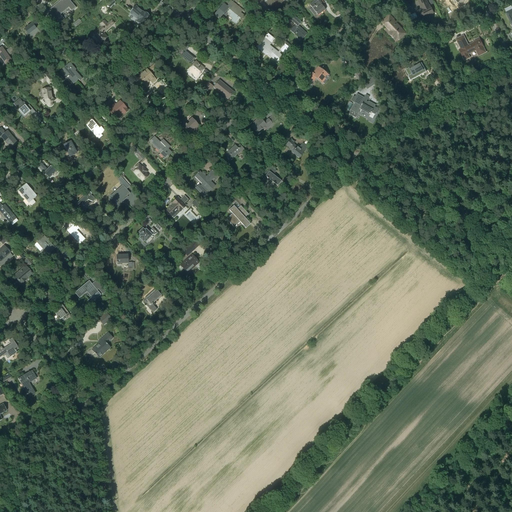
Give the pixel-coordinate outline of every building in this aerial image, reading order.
[(54,7),(45,15),(52,24),(57,20),(59,22),(63,18),(60,15),(69,8),(72,11),(76,8),(69,0),(62,0),(62,1),(60,0),(54,6),(54,7)] [(258,0),(256,2),(258,4),(265,12),(268,9),(262,2),(263,0),(258,0)] [(325,10),(322,5),(323,5),(318,0),(315,0),(313,2),(314,2),(310,5),(312,8),(310,10),(315,16),(317,14),(318,16),(325,10)] [(429,6),(425,0),(420,0),(418,1),(421,8),(422,7),(423,9),(419,11),(423,18),(433,13),(429,6)] [(228,8),(223,4),(214,16),(219,19),(223,14),(225,16),(227,14),(234,19),(232,21),(236,25),(239,21),(243,16),(240,13),(242,11),(230,1),(228,4),(230,5),(228,8)] [(135,6),(131,11),(139,18),(136,22),(142,26),(150,17),(146,13),(145,14),(135,6)] [(269,11),(265,15),(268,20),(273,16),(269,11)] [(291,21),(295,25),(290,31),(295,35),(296,34),(301,39),(300,40),(301,41),(307,34),(299,26),(301,23),(294,17),(292,15),(290,17),(292,19),(291,21)] [(381,23),(385,28),(386,28),(386,27),(391,32),(389,34),(395,41),(397,38),(399,40),(404,35),(388,17),(381,23)] [(101,27),(99,29),(93,35),(101,43),(107,37),(103,33),(103,31),(109,26),(110,27),(114,23),(111,20),(107,24),(104,21),(100,25),(101,27)] [(32,24),(24,30),(30,38),(39,31),(40,33),(43,31),(39,26),(36,28),(32,24)] [(266,40),(259,49),(265,54),(265,53),(267,54),(278,64),(283,57),(278,53),(269,46),(274,40),(267,34),(264,38),(266,40)] [(485,53),(483,47),(479,38),(474,40),(475,42),(468,46),(463,36),(456,40),(460,49),(459,50),(462,57),(464,61),(469,58),(468,55),(476,51),(478,56),(485,53)] [(0,55),(6,64),(11,61),(4,52),(2,48),(0,49),(0,55)] [(186,51),(182,56),(193,65),(189,71),(197,77),(204,69),(196,62),(195,63),(193,61),(195,59),(186,51)] [(70,63),(63,69),(68,76),(67,77),(73,84),(78,79),(80,81),(82,79),(77,73),(75,71),(76,70),(70,63)] [(409,68),(405,70),(410,79),(422,72),(423,73),(426,72),(422,65),(422,66),(421,64),(420,64),(410,70),(409,68)] [(310,74),(305,80),(310,84),(315,78),(323,85),(328,79),(317,69),(312,76),(310,74)] [(156,80),(154,78),(147,70),(137,79),(144,87),(151,81),(153,83),(156,80)] [(52,80),(45,72),(42,75),(43,76),(44,78),(45,79),(46,80),(48,82),(49,83),(52,80)] [(359,72),(354,75),(360,83),(365,80),(359,72)] [(219,81),(214,88),(228,99),(233,92),(219,81)] [(209,84),(205,89),(204,90),(207,93),(213,86),(209,84)] [(52,97),(51,89),(42,90),(44,98),(41,100),(44,104),(46,103),(48,105),(49,106),(50,106),(51,106),(52,106),(52,105),(52,104),(52,103),(52,102),(54,100),(52,97)] [(351,111),(349,115),(355,118),(358,114),(360,110),(370,115),(371,114),(375,115),(374,116),(375,116),(378,110),(374,108),(375,106),(374,106),(368,103),(367,105),(365,104),(366,102),(369,97),(366,95),(364,98),(360,105),(355,103),(351,111)] [(27,104),(26,104),(24,102),(23,102),(19,98),(13,104),(17,108),(18,108),(20,109),(19,110),(24,116),(29,112),(32,115),(34,113),(27,104)] [(128,111),(126,108),(120,101),(109,111),(115,118),(122,112),(124,114),(128,111)] [(268,119),(264,123),(259,117),(254,121),(256,123),(251,127),(257,134),(265,126),(267,128),(272,124),(268,119)] [(194,129),(198,125),(192,118),(188,121),(189,123),(187,125),(184,122),(180,125),(189,135),(193,131),(192,130),(194,129)] [(92,120),(86,125),(97,138),(103,133),(103,132),(104,131),(101,127),(99,128),(92,120)] [(8,131),(5,133),(1,128),(0,129),(0,137),(1,136),(11,149),(18,143),(8,131)] [(165,142),(162,145),(154,137),(149,142),(160,153),(165,159),(171,153),(167,149),(168,147),(169,147),(170,147),(165,142)] [(66,140),(68,144),(64,146),(71,158),(77,154),(71,142),(70,142),(68,139),(66,140)] [(296,147),(293,145),(295,143),(291,139),(286,145),(293,150),(291,152),(292,152),(292,153),(299,158),(305,150),(300,146),(298,148),(296,147)] [(239,145),(236,147),(235,146),(224,155),(230,161),(240,152),(241,152),(244,150),(239,145)] [(51,166),(47,170),(41,164),(38,167),(44,173),(49,178),(59,169),(56,166),(58,165),(56,163),(52,167),(51,166)] [(143,167),(142,168),(138,164),(135,167),(137,169),(134,172),(142,181),(148,176),(146,173),(147,172),(143,167)] [(199,172),(195,176),(198,179),(200,182),(202,184),(201,184),(202,184),(200,186),(196,189),(204,197),(214,187),(209,182),(213,178),(215,180),(218,177),(212,171),(209,174),(210,174),(206,178),(199,172)] [(274,184),(278,179),(269,172),(266,176),(264,174),(263,175),(265,177),(261,182),(260,181),(257,184),(262,188),(269,180),(274,184)] [(355,175),(352,179),(359,185),(362,181),(355,175)] [(26,184),(18,191),(29,203),(36,197),(26,184)] [(126,189),(123,185),(122,185),(110,196),(118,206),(125,200),(124,199),(127,196),(130,193),(126,189)] [(93,202),(95,199),(88,192),(74,206),(81,213),(85,210),(81,206),(88,200),(93,202)] [(180,212),(186,206),(177,198),(172,203),(172,204),(166,211),(172,216),(178,210),(180,212)] [(203,209),(201,207),(196,202),(193,205),(198,210),(196,211),(198,213),(203,209)] [(0,203),(0,211),(11,223),(16,218),(4,205),(3,206),(0,203)] [(243,216),(246,213),(240,206),(237,210),(233,206),(229,210),(232,214),(226,219),(234,228),(240,222),(243,226),(248,222),(243,216)] [(69,222),(72,226),(67,231),(77,241),(79,240),(80,242),(81,243),(81,242),(85,239),(76,230),(79,228),(71,220),(69,222)] [(152,238),(157,233),(153,228),(149,232),(146,229),(144,231),(143,229),(139,233),(141,235),(139,236),(141,237),(140,238),(143,242),(144,241),(145,242),(150,237),(152,238)] [(4,234),(0,237),(0,241),(3,244),(8,239),(4,234)] [(52,254),(51,252),(55,248),(50,243),(46,239),(47,239),(45,236),(37,242),(43,249),(40,252),(47,259),(52,254)] [(195,248),(197,246),(194,242),(192,244),(183,251),(187,256),(196,248),(195,248)] [(0,267),(1,268),(13,257),(9,254),(11,252),(4,245),(0,249),(0,267)] [(119,252),(110,262),(116,267),(118,264),(128,273),(136,265),(129,259),(127,261),(124,258),(124,257),(119,252)] [(192,255),(188,259),(188,258),(184,262),(180,266),(187,273),(199,263),(192,255)] [(22,262),(26,266),(22,270),(15,276),(20,282),(22,283),(25,280),(24,279),(31,273),(28,269),(33,264),(28,257),(22,262)] [(101,295),(89,280),(74,293),(79,298),(86,292),(94,300),(101,295)] [(102,294),(107,291),(102,286),(98,289),(102,294)] [(124,287),(117,293),(120,297),(127,290),(124,287)] [(157,309),(152,304),(161,296),(156,290),(143,302),(153,313),(157,309)] [(59,306),(61,308),(54,313),(59,320),(66,315),(66,316),(69,314),(61,304),(59,306)] [(106,313),(98,320),(102,324),(104,323),(105,324),(111,318),(106,313)] [(99,341),(100,342),(92,350),(95,354),(96,355),(97,357),(101,353),(102,355),(110,348),(106,344),(112,338),(108,334),(99,341)] [(1,347),(0,347),(0,357),(8,352),(11,356),(17,352),(16,351),(18,349),(12,339),(8,341),(11,344),(3,350),(1,347)] [(30,372),(18,379),(21,384),(27,393),(26,393),(27,395),(29,397),(35,393),(28,383),(36,378),(33,374),(34,373),(32,371),(30,372)]
